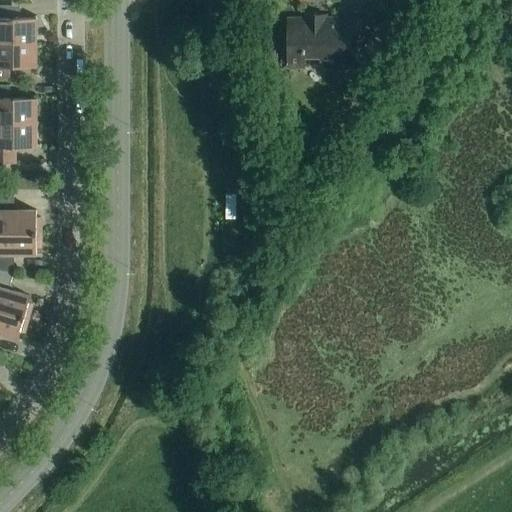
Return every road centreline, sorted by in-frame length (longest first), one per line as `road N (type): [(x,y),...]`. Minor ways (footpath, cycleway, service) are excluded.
road 1 (tertiary): [(116,0),(113,314),(79,411),(0,505)]
road 2 (residential): [(74,0),(72,305),(42,391),(0,449)]
